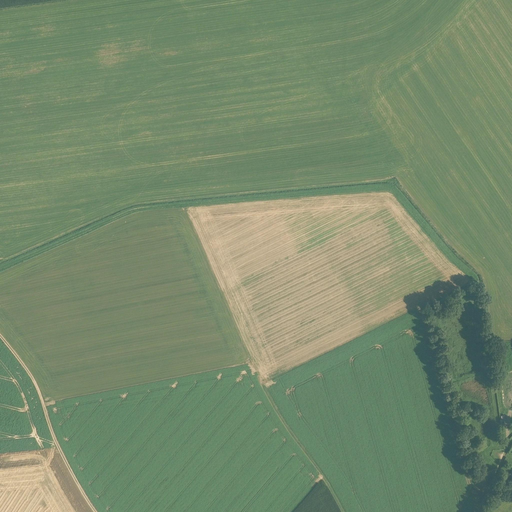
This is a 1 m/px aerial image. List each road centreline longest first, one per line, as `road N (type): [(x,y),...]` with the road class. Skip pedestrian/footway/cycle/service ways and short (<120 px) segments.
road 1 (track): [(474,281),(389,187),(136,208),(0,267)]
road 2 (track): [(0,336),(31,376),(94,511)]
